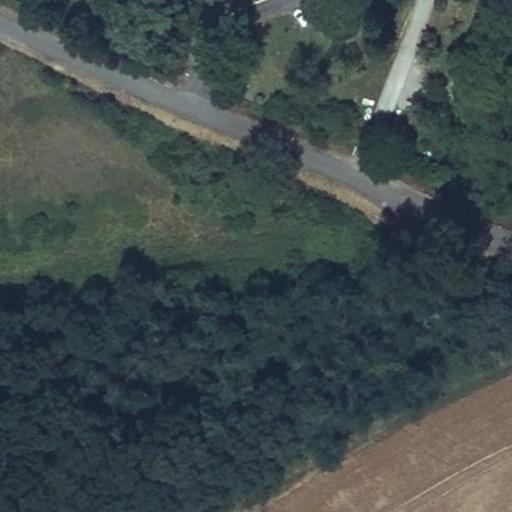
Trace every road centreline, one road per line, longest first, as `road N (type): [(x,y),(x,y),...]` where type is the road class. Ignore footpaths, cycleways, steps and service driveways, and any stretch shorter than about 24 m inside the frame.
road 1 (tertiary): [(0,27),(511,246)]
road 2 (track): [(363,182),(427,0)]
